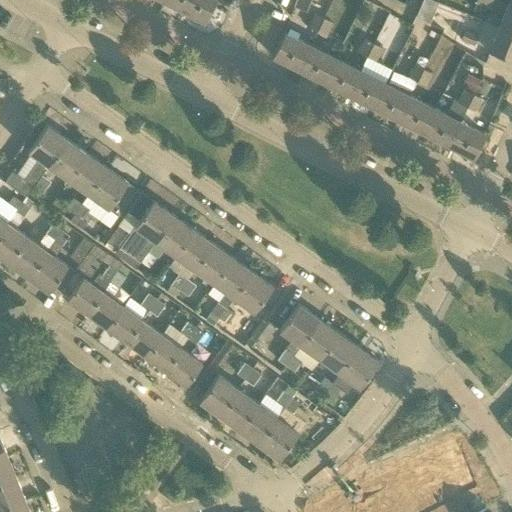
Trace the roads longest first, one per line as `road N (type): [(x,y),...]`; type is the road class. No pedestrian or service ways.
road 1 (residential): [(414,340),(38,79)]
road 2 (residential): [(275,492),(24,319),(0,317)]
road 3 (tertiary): [(468,232),(205,98)]
road 4 (residential): [(275,492),(358,428),(414,340)]
road 5 (residential): [(66,511),(0,354)]
road 6 (residential): [(511,469),(450,374),(414,340)]
road 7 (tertiary): [(205,98),(64,28)]
road 8 (residential): [(414,340),(468,232)]
